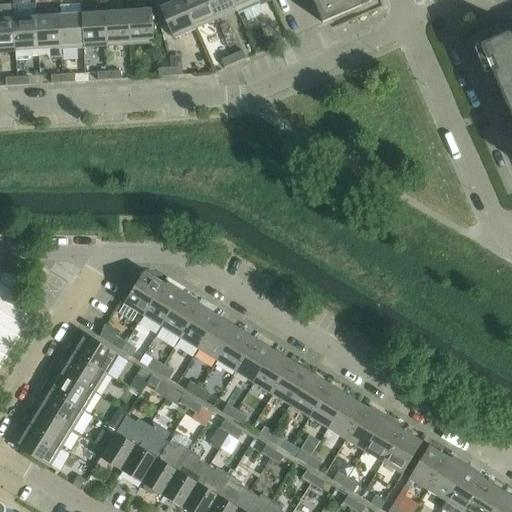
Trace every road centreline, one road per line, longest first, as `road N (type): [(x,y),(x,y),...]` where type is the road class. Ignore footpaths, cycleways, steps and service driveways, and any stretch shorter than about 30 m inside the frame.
road 1 (residential): [(107,255),(175,255),(511,465)]
road 2 (residential): [(0,113),(234,99),(315,66)]
road 3 (unclassified): [(511,246),(503,242),(410,22)]
road 4 (residential): [(0,426),(107,255)]
